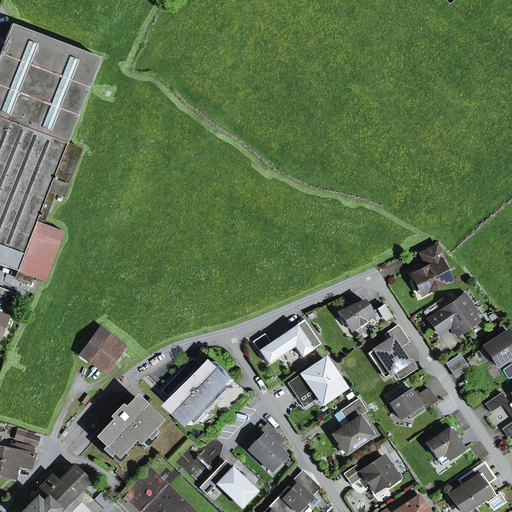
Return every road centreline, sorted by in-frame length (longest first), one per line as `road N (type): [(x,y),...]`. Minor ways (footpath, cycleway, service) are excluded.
road 1 (residential): [(511,476),(375,273),(229,335)]
road 2 (residential): [(229,335),(154,359),(3,511)]
road 3 (residential): [(346,511),(229,335)]
